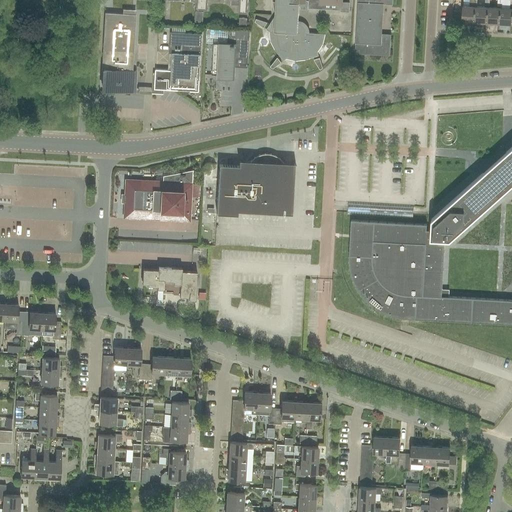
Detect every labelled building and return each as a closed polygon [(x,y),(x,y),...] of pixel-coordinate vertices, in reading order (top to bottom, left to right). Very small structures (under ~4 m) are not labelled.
[(167,0),(180,1),(180,0),(191,0),(191,1),(197,2),(196,10),(208,10),(208,0),(232,0),(240,4),(239,12),(248,13),(248,0),(167,0)] [(306,8),(306,0),(275,0),(275,16),(266,29),(270,31),(271,41),(275,49),(284,60),(287,58),(296,60),(306,59),(319,55),(318,51),(323,43),(325,34),(298,32),(300,6),(301,6),(302,8),(306,8)] [(306,0),(306,8),(350,11),(350,0),(306,0)] [(358,0),(359,2),(356,53),(390,55),(391,39),(381,39),(383,4),(394,5),(394,0),(358,0)] [(477,6),(477,0),(470,0),(470,6),(463,5),(462,22),(475,22),(476,6),(477,6)] [(477,6),(476,6),(475,22),(487,23),(488,7),(490,7),(490,0),(485,0),(485,7),(477,6)] [(488,7),(487,23),(500,24),(501,8),(502,8),(502,0),(498,0),(498,8),(490,7),(488,7)] [(501,8),(500,24),(511,24),(511,0),(511,8),(510,8),(502,8),(501,8)] [(203,21),(204,10),(196,10),(196,21),(203,21)] [(267,23),(256,19),(255,22),(264,28),(267,23)] [(228,30),(227,44),(214,43),(212,74),(227,75),(227,78),(234,78),(235,56),(249,57),(250,31),(228,30)] [(202,34),(171,33),(170,53),(172,54),(172,70),(156,70),(155,89),(182,91),(182,92),(187,93),(188,93),(191,91),(199,92),(202,34)] [(103,82),(103,90),(130,91),(130,88),(135,89),(138,51),(103,49),(101,82),(103,82)] [(271,67),(273,69),(281,62),(278,58),(271,67)] [(323,68),(320,59),(315,60),(320,70),(323,68)] [(511,147),(506,153),(483,174),(432,219),(432,229),(427,229),(427,224),(352,220),(350,260),(350,266),(351,271),(353,277),(355,282),(357,288),(362,294),(367,300),(376,308),(381,311),(387,314),(392,315),(397,317),(402,317),(410,318),(511,323),(511,147)] [(293,214),(295,163),(292,163),(240,161),(240,166),(220,166),(218,214),(237,215),(238,211),(293,214)] [(189,220),(191,171),(163,176),(163,182),(127,180),(125,217),(189,220)] [(349,207),(348,212),(348,215),(413,218),(414,207),(349,204),(349,207)] [(182,271),(182,268),(159,267),(159,270),(143,269),(143,283),(148,284),(148,286),(158,286),(158,289),(165,289),(164,291),(174,292),(174,294),(180,294),(180,297),(190,297),(189,300),(196,300),(197,272),(182,271)] [(6,303),(5,319),(4,328),(17,329),(16,335),(23,335),(24,319),(18,319),(19,304),(6,303)] [(24,319),(23,335),(41,336),(43,312),(30,312),(29,320),(24,319)] [(56,313),(43,312),(41,336),(54,336),(54,338),(60,339),(61,321),(55,321),(56,313)] [(114,362),(114,363),(115,363),(127,364),(128,348),(115,347),(114,356),(114,362)] [(145,379),(146,364),(140,363),(141,348),(128,348),(127,364),(139,365),(138,379),(145,379)] [(146,364),(145,379),(151,380),(152,373),(164,373),(165,357),(152,356),(152,364),(146,364)] [(43,357),(42,370),(62,371),(62,365),(59,365),(59,358),(43,357)] [(178,358),(165,357),(164,373),(177,374),(178,358)] [(178,358),(177,374),(177,380),(182,380),(183,374),(190,375),(191,358),(178,358)] [(62,377),(62,371),(42,370),(42,383),(58,384),(58,376),(62,377)] [(113,386),(102,385),(101,394),(113,394),(113,386)] [(182,391),(171,391),(170,399),(182,399),(182,391)] [(56,408),(60,408),(60,403),(57,402),(57,395),(42,394),(42,393),(35,392),(35,400),(41,401),(40,407),(56,408)] [(256,415),(257,392),(245,392),(244,401),(244,407),(244,408),(245,408),(252,409),(252,415),(256,415)] [(274,424),(275,409),(269,408),(270,393),(257,392),(256,415),(269,416),(268,424),(274,424)] [(97,404),(97,410),(116,411),(117,398),(101,397),(100,405),(97,404)] [(172,401),(172,414),(188,415),(191,415),(192,410),(189,410),(189,402),(172,401)] [(294,402),(282,401),(281,409),(275,409),(274,424),(281,424),(282,422),(294,422),(294,418),(294,402)] [(307,403),(294,402),(294,418),(302,419),(302,422),(306,423),(307,403)] [(307,403),(306,423),(307,423),(306,429),(311,429),(312,419),(319,420),(320,403),(307,403)] [(40,407),(39,420),(59,421),(59,415),(56,415),(56,408),(40,407)] [(116,419),(116,411),(97,410),(97,415),(99,416),(99,423),(116,424),(115,426),(123,427),(123,425),(127,425),(127,419),(116,419)] [(172,414),(171,427),(191,428),(191,422),(188,422),(188,415),(172,414)] [(59,421),(39,420),(39,433),(55,434),(55,427),(59,427),(59,421)] [(153,426),(145,425),(144,440),(150,440),(151,432),(152,432),(153,426)] [(191,428),(171,427),(163,427),(163,436),(164,437),(163,442),(173,443),(173,440),(187,441),(187,434),(190,434),(191,428)] [(243,439),(243,430),(231,430),(231,438),(243,439)] [(12,431),(4,431),(4,443),(12,443),(12,431)] [(95,448),(98,448),(114,449),(115,441),(122,441),(122,434),(115,434),(115,436),(98,435),(98,442),(95,442),(95,448)] [(305,436),(305,444),(317,444),(317,436),(305,436)] [(373,454),(374,454),(386,455),(387,438),(374,437),(374,445),(373,451),(373,454)] [(398,469),(404,469),(405,453),(399,453),(400,438),(387,438),(386,455),(387,455),(386,463),(391,463),(392,455),(399,456),(398,469)] [(230,455),(246,456),(246,449),(252,449),(252,443),(230,442),(230,455)] [(411,463),(423,464),(424,446),(411,445),(411,454),(405,453),(404,469),(411,469),(411,463)] [(301,459),(317,460),(318,447),(299,446),(298,452),(301,452),(301,459)] [(437,447),(424,446),(423,464),(436,464),(437,447)] [(437,447),(436,464),(450,465),(451,447),(437,447)] [(113,461),(114,449),(98,448),(97,455),(94,455),(94,460),(113,461)] [(166,464),(189,465),(189,460),(186,460),(186,452),(171,451),(171,449),(163,448),(163,454),(166,457),(166,464)] [(35,461),(36,462),(36,450),(31,449),(30,461),(22,461),(21,477),(34,477),(35,461)] [(35,461),(34,477),(47,478),(48,462),(49,450),(44,450),(43,462),(36,462),(35,461)] [(48,462),(47,478),(60,479),(62,451),(57,451),(56,463),(48,462)] [(230,455),(229,468),(245,468),(246,456),(230,455)] [(317,460),(301,459),(300,466),(296,466),(296,476),(310,477),(310,473),(317,473),(317,460)] [(118,462),(113,461),(94,460),(93,466),(96,466),(96,473),(113,474),(118,475),(118,462)] [(189,465),(166,464),(169,465),(168,472),(165,472),(161,476),(160,484),(175,485),(176,478),(184,478),(185,471),(188,471),(189,465)] [(245,468),(229,468),(228,481),(245,481),(245,468)] [(131,473),(131,481),(139,481),(139,473),(131,473)] [(372,483),(373,475),(361,474),(360,483),(372,483)] [(448,482),(435,481),(435,489),(448,490),(448,482)] [(3,501),(3,508),(23,509),(23,504),(20,503),(20,496),(6,495),(6,485),(0,484),(0,498),(0,501),(3,501)] [(299,490),(298,497),(315,498),(316,485),(296,484),(295,490),(299,490)] [(359,500),(375,501),(375,494),(382,494),(382,488),(360,487),(359,500)] [(227,505),(243,506),(244,493),(228,492),(227,505)] [(431,498),(430,506),(430,507),(447,508),(448,496),(431,495),(431,494),(422,493),(422,498),(431,498)] [(298,497),(298,509),(314,510),(315,498),(298,497)] [(375,501),(359,500),(358,511),(381,511),(381,508),(375,508),(375,501)]
